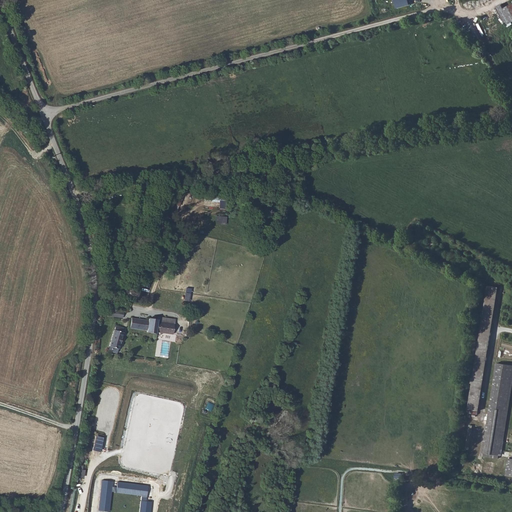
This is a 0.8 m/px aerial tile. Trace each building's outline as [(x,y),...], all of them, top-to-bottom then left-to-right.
[(394,0),(397,8),(410,5),(409,0),(394,0)] [(501,28),(511,21),(511,3),(504,7),(502,3),(495,7),(500,16),(496,19),(501,28)] [(205,188),(227,185),(225,178),(204,181),(205,188)] [(174,186),(167,208),(176,209),(182,190),(174,186)] [(204,194),(203,201),(222,202),(223,196),(204,194)] [(226,224),(226,216),(215,216),(215,224),(226,224)] [(474,411),(490,287),(479,286),(463,410),(474,411)] [(131,319),(130,329),(146,331),(145,333),(154,334),(155,332),(172,335),(174,324),(156,322),(157,320),(148,319),(147,321),(131,319)] [(111,347),(110,351),(116,353),(117,349),(118,349),(123,333),(122,333),(123,328),(115,326),(114,330),(113,330),(108,347),(111,347)] [(167,357),(170,342),(162,340),(159,356),(167,357)] [(479,453),(495,455),(507,352),(492,350),(479,453)] [(502,476),(511,477),(511,460),(504,460),(502,476)]
